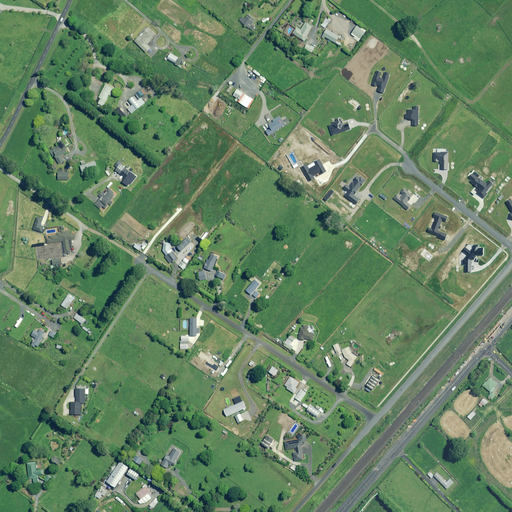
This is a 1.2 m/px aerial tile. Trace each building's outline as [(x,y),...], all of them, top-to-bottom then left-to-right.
[(242,17),(239,20),(242,22),(249,28),(252,30),(255,27),(252,24),(255,20),(248,14),(245,19),(242,17)] [(297,27),(293,33),(305,41),(307,37),(306,36),(312,26),(306,22),(301,30),(297,27)] [(360,40),(366,31),(358,25),(352,34),(360,40)] [(148,27),(134,41),(146,52),(150,48),(146,44),(155,35),(148,27)] [(339,36),(327,29),(322,37),(324,38),(325,37),(336,43),(339,36)] [(313,48),(307,44),(304,48),(311,52),(313,48)] [(178,58),(170,53),(167,59),(175,64),(178,58)] [(378,90),(384,93),(391,73),(385,72),(383,78),(380,77),(382,72),(377,70),(372,84),(379,87),(378,90)] [(96,107),(101,109),(109,95),(110,96),(114,88),(105,84),(98,97),(100,98),(96,107)] [(244,93),(237,89),(233,95),(239,100),(243,93),(244,93)] [(254,100),(243,93),(239,100),(238,102),(249,108),(254,100)] [(128,109),(131,113),(145,103),(141,98),(137,101),(134,96),(128,101),(132,105),(128,109)] [(419,125),(419,106),(414,106),(414,109),(408,109),(408,114),(406,114),(406,118),(409,118),(409,119),(413,119),(412,125),(419,125)] [(266,131),(269,135),(285,125),(279,116),(273,120),(274,122),(269,125),(271,128),(266,131)] [(328,125),(332,135),(350,129),(348,123),(343,125),(340,118),(336,119),(337,121),(333,122),(333,124),(328,125)] [(59,146),(51,151),(54,155),(55,155),(61,163),(65,160),(62,155),(68,151),(66,148),(63,150),(62,147),(61,148),(59,146)] [(441,152),(434,152),(434,161),(440,161),(440,164),(441,164),(441,169),(448,169),(448,152),(441,152)] [(246,164),(231,159),(229,166),(244,170),(246,164)] [(307,164),(301,167),(309,181),(315,178),(313,176),(320,172),(321,174),(326,171),(319,159),(314,162),(316,164),(309,168),(307,164)] [(95,161),(81,166),(84,173),(98,168),(95,161)] [(123,164),(119,161),(114,166),(117,168),(115,170),(126,178),(122,183),(127,186),(130,184),(131,184),(136,177),(122,166),(123,164)] [(477,193),(484,198),(488,193),(486,192),(493,183),(489,180),(487,183),(480,178),(479,178),(472,173),(469,177),(472,179),(470,182),(480,189),(477,193)] [(354,195),(365,180),(361,176),(360,177),(358,176),(350,186),(347,184),(344,188),(348,192),(345,196),(356,204),(360,200),(354,195)] [(103,205),(106,208),(109,203),(111,205),(114,201),(111,199),(116,194),(109,188),(105,193),(102,191),(99,195),(101,197),(95,204),(100,208),(103,205)] [(413,195),(404,188),(401,192),(404,194),(401,197),(397,194),(393,199),(408,210),(411,205),(407,202),(409,201),(411,198),(413,195)] [(342,204),(338,201),(334,207),(338,210),(342,204)] [(447,217),(435,212),(433,217),(436,218),(432,229),(429,227),(428,231),(439,236),(438,237),(445,240),(447,234),(438,231),(439,228),(441,229),(442,226),(440,225),(442,220),(446,222),(447,217)] [(38,217),(34,229),(44,233),(45,229),(44,229),(44,226),(42,225),(44,219),(38,217)] [(74,249),(72,240),(74,240),(75,238),(74,234),(71,232),(71,231),(66,231),(64,230),(62,230),(61,232),(58,232),(57,234),(50,236),(51,238),(47,238),(48,243),(63,241),(65,253),(71,252),(71,249),(74,249)] [(191,242),(187,237),(177,247),(181,251),(191,242)] [(172,243),(164,242),(163,251),(166,256),(165,257),(169,263),(172,261),(173,262),(178,259),(171,249),(172,243)] [(473,245),(473,248),(471,251),(466,248),(463,251),(468,255),(466,258),(465,258),(465,260),(463,260),(463,265),(466,265),(466,272),(471,272),(472,260),(472,259),(473,260),(476,256),(475,256),(475,255),(483,255),(483,248),(479,248),(479,245),(473,245)] [(217,257),(211,254),(209,260),(207,259),(204,268),(211,271),(217,257)] [(225,275),(218,271),(216,275),(223,279),(225,275)] [(260,284),(255,280),(246,291),(251,295),(260,284)] [(72,297),(69,295),(62,304),(68,308),(74,298),(72,297)] [(85,319),(77,313),(74,317),(82,323),(85,319)] [(190,336),(196,336),(196,333),(199,333),(199,328),(196,328),(196,318),(190,318),(190,336)] [(304,325),(303,325),(302,327),(301,327),(300,331),(298,339),(304,340),(305,339),(312,341),(314,332),(310,327),(304,325)] [(45,331),(41,329),(39,332),(35,330),(32,335),(36,338),(35,339),(34,339),(32,342),(33,343),(32,344),(35,346),(36,345),(39,346),(45,336),(43,335),(45,331)] [(295,338),(290,335),(285,343),(290,346),(295,338)] [(342,353),(338,344),(333,346),(337,355),(342,353)] [(352,353),(349,347),(342,350),(345,357),(349,360),(347,364),(351,367),(357,357),(352,353)] [(211,359),(200,352),(198,356),(206,362),(204,364),(215,371),(218,367),(209,361),(211,359)] [(269,372),(273,375),(272,377),(274,378),(275,376),(279,371),(273,367),(269,372)] [(381,379),(374,375),(366,386),(373,390),(381,379)] [(299,383),(290,377),(285,385),(288,387),(287,388),(294,393),(297,389),(296,388),(299,383)] [(492,400),(496,394),(493,392),(496,389),(499,386),(490,378),(483,386),(490,392),(489,393),(490,394),(487,397),(490,399),(490,398),(492,400)] [(85,403),(85,389),(76,389),(75,397),(76,397),(76,402),(71,402),(71,414),(81,415),(81,403),(85,403)] [(306,393),(301,390),(295,398),(300,402),(306,393)] [(243,401),(241,395),(233,398),(236,404),(224,409),(227,415),(243,408),(243,409),(246,408),(243,401)] [(488,402),(483,398),(478,405),(481,407),(483,405),(485,406),(488,402)] [(320,412),(310,405),(307,411),(317,418),(320,412)] [(476,414),(473,411),(467,417),(471,420),(476,414)] [(243,420),(241,413),(235,416),(238,422),(243,420)] [(302,446),(308,437),(303,433),(302,434),(300,432),(297,436),(300,438),(299,439),(286,441),(287,449),(296,448),(297,452),(294,452),(295,461),(303,459),(303,454),(302,446)] [(274,439),(268,435),(262,443),(269,447),(274,439)] [(180,452),(174,448),(169,457),(166,455),(161,465),(167,468),(169,465),(171,466),(171,464),(174,466),(176,462),(175,462),(180,452)] [(143,460),(135,456),(133,460),(140,465),(143,460)] [(107,482),(115,488),(118,483),(119,485),(121,482),(120,480),(129,467),(120,462),(117,467),(114,465),(109,473),(112,475),(107,482)] [(29,479),(33,479),(33,483),(38,482),(38,478),(36,463),(27,464),(29,479)] [(139,475),(131,469),(127,474),(136,480),(139,475)] [(446,482),(437,473),(434,476),(447,489),(454,483),(450,479),(446,482)] [(151,492),(145,485),(142,487),(143,488),(136,493),(141,500),(138,501),(140,504),(146,503),(151,498),(148,494),(151,492)] [(95,496),(99,498),(102,494),(105,496),(107,491),(100,487),(95,496)] [(152,508),(153,508),(159,501),(156,498),(150,505),(151,506),(148,509),(150,511),(152,508)]
